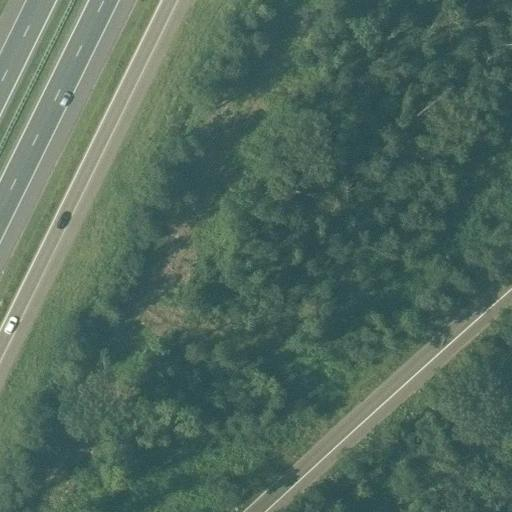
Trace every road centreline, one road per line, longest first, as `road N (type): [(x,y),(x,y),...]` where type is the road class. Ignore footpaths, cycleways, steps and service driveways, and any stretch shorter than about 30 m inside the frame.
road 1 (motorway): [(0,342),(170,0)]
road 2 (motorway): [(255,511),(511,280)]
road 3 (motorway): [(0,213),(104,0)]
